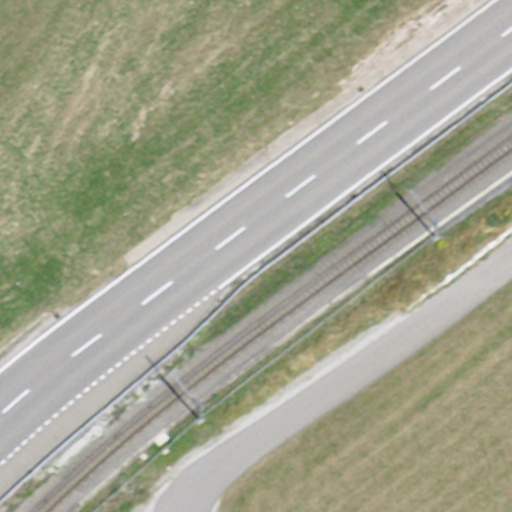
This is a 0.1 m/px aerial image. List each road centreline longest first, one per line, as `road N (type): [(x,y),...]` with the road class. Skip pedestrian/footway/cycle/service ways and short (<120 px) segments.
road 1 (secondary): [(0,417),(511,29)]
road 2 (unknown): [(33,389),(152,511)]
